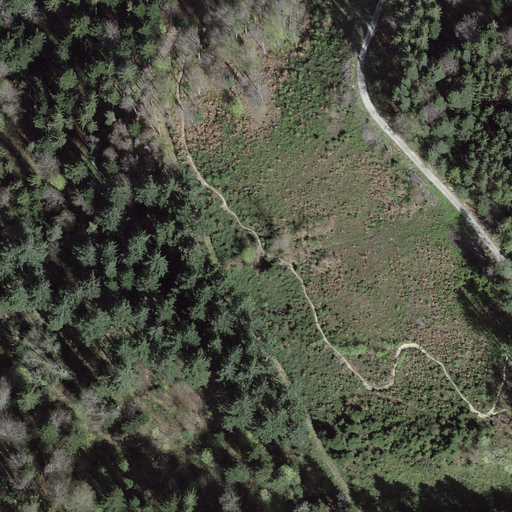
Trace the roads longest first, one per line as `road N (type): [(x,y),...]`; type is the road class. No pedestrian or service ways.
road 1 (track): [(196,0),(157,70),(164,131),(214,263),(365,511)]
road 2 (track): [(382,0),(362,53),(366,102),(511,267)]
